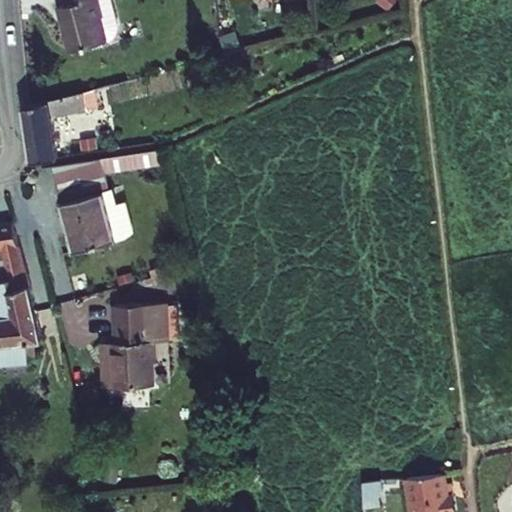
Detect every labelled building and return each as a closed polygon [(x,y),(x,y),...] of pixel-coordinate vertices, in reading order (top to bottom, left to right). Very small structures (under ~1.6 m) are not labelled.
[(65,0),(67,3),(59,5),(70,50),(109,40),(115,34),(117,22),(111,0),(65,0)] [(395,0),(380,0),(379,2),(389,9),(395,0)] [(241,49),(234,32),(220,37),(227,55),(241,49)] [(60,156),(54,116),(108,103),(104,86),(24,106),(33,160),(60,156)] [(83,151),(98,148),(96,136),(81,139),(83,151)] [(117,202),(107,205),(103,191),(108,190),(104,173),(128,169),(126,154),(53,165),(75,250),(126,237),(134,231),(126,200),(117,202)] [(37,174),(33,169),(26,178),(32,181),(36,179),(37,174)] [(103,191),(107,205),(117,202),(114,188),(108,190),(103,191)] [(26,268),(13,222),(0,223),(0,257),(5,273),(8,273),(26,268)] [(9,290),(30,284),(30,283),(26,268),(8,273),(5,273),(9,290)] [(5,273),(0,274),(0,314),(14,314),(36,309),(30,284),(9,290),(5,273)] [(156,282),(131,288),(133,297),(158,291),(156,282)] [(105,340),(106,385),(155,383),(154,360),(157,360),(156,340),(170,340),(168,302),(116,303),(117,340),(105,340)] [(42,339),(36,309),(14,314),(0,314),(0,345),(2,365),(29,362),(28,356),(26,341),(33,340),(42,339)] [(26,341),(28,356),(35,355),(33,340),(26,341)] [(102,479),(117,483),(121,466),(106,463),(102,479)] [(448,495),(445,473),(409,478),(413,505),(408,506),(409,511),(455,511),(453,494),(448,495)] [(382,503),(380,489),(384,488),(383,478),(364,481),(365,506),(382,503)]
